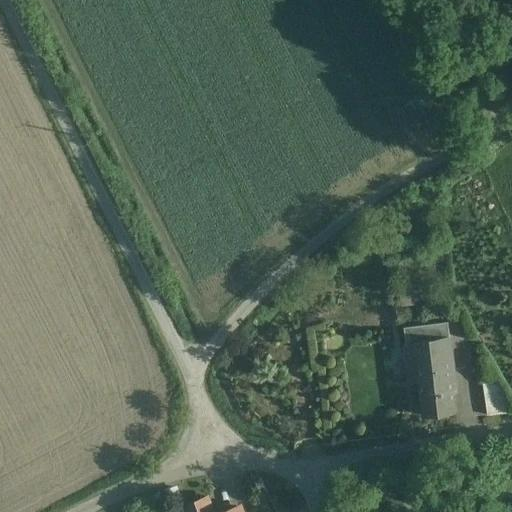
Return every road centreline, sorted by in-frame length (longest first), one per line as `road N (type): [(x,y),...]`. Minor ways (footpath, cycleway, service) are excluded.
road 1 (unclassified): [(190,362),(4,0)]
road 2 (unclassified): [(190,362),(326,233),(511,119)]
road 3 (unclassified): [(511,433),(351,455),(307,474)]
road 4 (unclassified): [(218,455),(84,511)]
